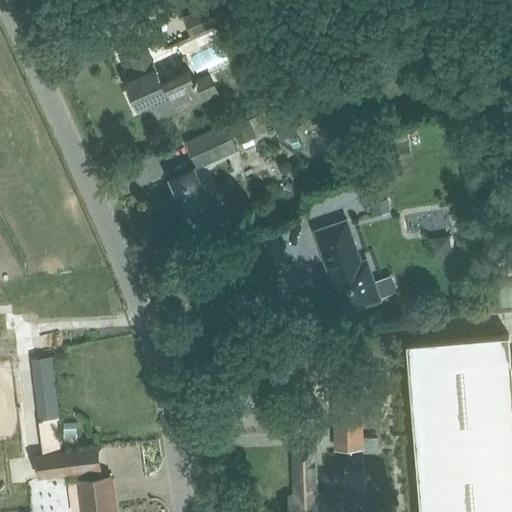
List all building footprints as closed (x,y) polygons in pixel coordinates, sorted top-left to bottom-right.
[(192,36),(218,25),(233,18),(225,0),(220,0),(183,17),(192,36)] [(477,0),(470,9),(504,42),(511,33),(511,8),(503,0),(477,0)] [(190,67),(164,79),(149,46),(131,54),(140,76),(128,81),(139,106),(153,100),(162,118),(180,110),(218,93),(209,74),(195,79),(190,67)] [(240,144),(257,136),(257,135),(268,130),(261,113),(232,126),(240,144)] [(294,116),(273,122),(279,140),(299,133),(294,116)] [(230,126),(226,127),(189,141),(198,167),(239,151),(237,143),(230,126)] [(408,129),(384,133),(388,155),(412,151),(408,129)] [(299,137),(293,138),(295,148),(302,146),(299,137)] [(223,237),(216,217),(195,166),(169,177),(189,225),(182,228),(189,248),(223,237)] [(387,199),(372,203),(375,215),(390,211),(387,199)] [(334,285),(326,287),(335,314),(382,298),(368,257),(362,259),(348,219),(315,230),(334,285)] [(433,252),(450,252),(450,233),(432,233),(433,252)] [(421,511),(511,511),(511,369),(511,364),(509,334),(407,343),(421,511)] [(365,447),(362,387),(332,388),(334,449),(365,447)] [(43,453),(35,454),(38,476),(102,468),(99,447),(62,450),(60,435),(58,419),(39,420),(43,453)] [(78,439),(76,421),(64,422),(66,440),(78,439)] [(353,511),(353,505),(342,505),(342,490),(320,491),(319,448),(296,449),(298,504),(292,505),(292,511),(353,511)] [(116,511),(111,476),(84,480),(87,511),(116,511)] [(374,484),(375,500),(392,499),(391,483),(374,484)]
